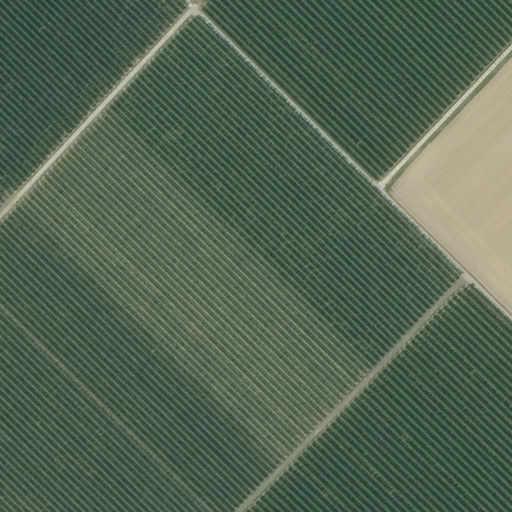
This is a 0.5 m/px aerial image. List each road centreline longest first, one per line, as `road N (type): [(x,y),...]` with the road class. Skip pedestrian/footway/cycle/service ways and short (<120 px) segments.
road 1 (track): [(511,321),(184,0)]
road 2 (track): [(466,276),(238,511)]
road 3 (track): [(193,8),(0,215)]
